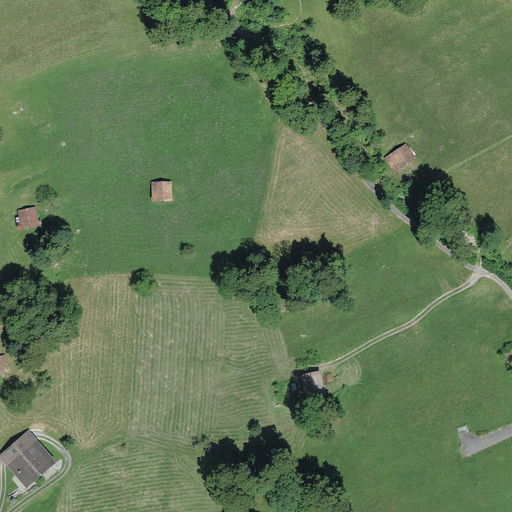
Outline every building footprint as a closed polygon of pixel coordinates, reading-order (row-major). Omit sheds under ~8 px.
[(387,159),(394,169),(412,158),(405,147),(387,159)] [(152,185),(153,199),(170,198),(170,184),(155,185),(152,185)] [(20,211),(21,218),(17,219),(19,227),(37,224),(34,209),(20,211)] [(0,371),(9,368),(5,357),(0,358),(0,371)] [(302,378),(309,405),(323,401),(318,374),(302,378)] [(295,379),(291,380),(295,393),(299,392),(295,379)] [(291,394),(295,393),(291,380),(287,382),(291,394)] [(287,396),(291,394),(287,382),(283,383),(287,396)] [(0,453),(0,459),(21,486),(51,462),(27,432),(0,453)]
